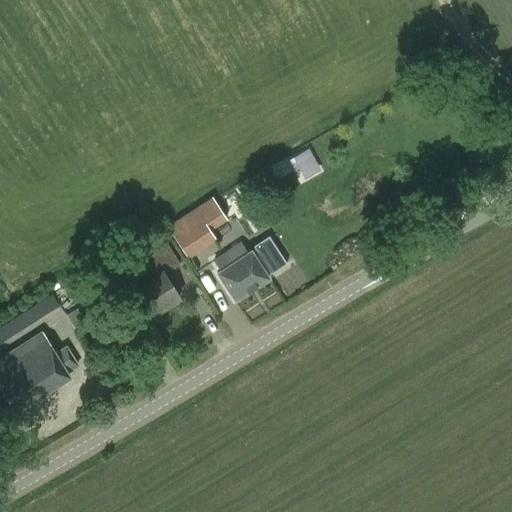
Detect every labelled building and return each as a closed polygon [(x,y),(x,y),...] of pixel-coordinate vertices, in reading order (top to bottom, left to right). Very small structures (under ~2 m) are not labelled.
[(301,177),(321,168),(311,146),(291,155),(301,177)] [(274,164),(280,177),(293,172),(287,158),(274,164)] [(228,218),(213,196),(168,226),(189,258),(218,239),(211,229),(228,218)] [(214,260),(221,271),(217,273),(235,301),(269,279),(266,274),(270,272),(271,274),(287,264),(268,236),(253,246),(257,252),(253,255),(250,251),(247,253),(240,243),(214,260)] [(164,275),(180,265),(167,244),(143,259),(154,276),(132,290),(150,318),(179,299),(164,275)] [(0,342),(59,306),(51,294),(0,326),(0,342)] [(74,327),(84,321),(77,308),(66,314),(74,327)] [(0,386),(15,411),(69,377),(67,374),(79,366),(66,346),(54,353),(41,333),(0,358),(0,386)]
